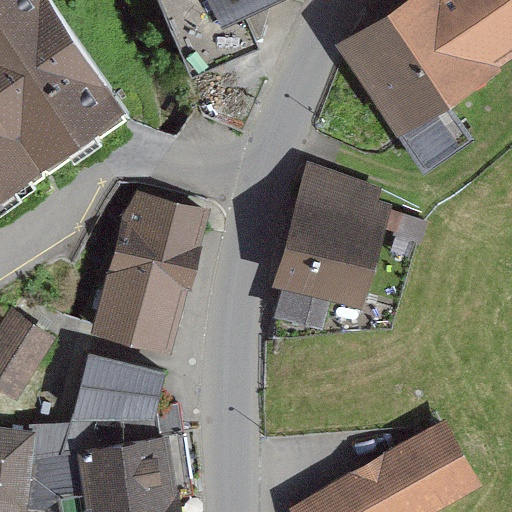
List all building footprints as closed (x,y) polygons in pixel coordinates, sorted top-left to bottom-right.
[(51,0),(0,0),(0,200),(129,112),(51,0)] [(165,0),(194,64),(256,38),(266,0),(165,0)] [(447,107),(511,63),(511,0),(418,0),(344,50),(404,139),(425,170),(470,140),(447,107)] [(381,190),(311,169),(276,284),(285,288),(331,300),(363,311),(388,231),(394,211),(396,205),(378,200),(381,190)] [(212,213),(133,191),(93,335),(172,357),(212,213)] [(427,221),(394,211),(388,231),(395,233),(394,237),(418,244),(422,245),(428,221),(427,221)] [(331,300),(285,288),(276,319),(322,332),(331,300)] [(7,308),(0,320),(0,385),(20,396),(53,331),(7,308)] [(166,374),(87,353),(76,421),(77,424),(154,425),(159,404),(166,374)] [(192,494),(179,405),(159,404),(154,425),(77,424),(35,428),(33,434),(23,511),(30,511),(182,511),(182,508),(192,494)] [(467,418),(311,506),(314,511),(458,511),(505,486),(467,418)] [(25,511),(33,434),(0,430),(0,508),(23,511),(25,511)]
